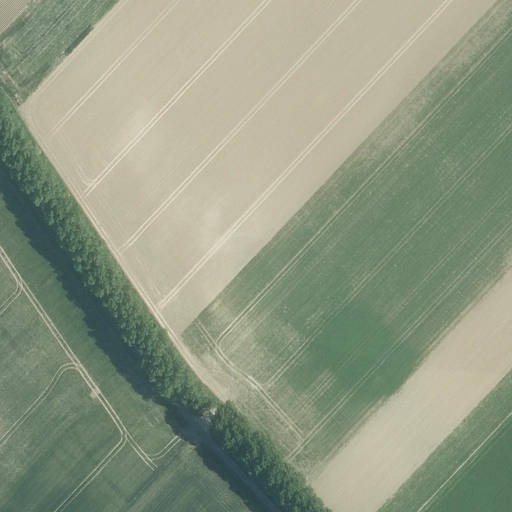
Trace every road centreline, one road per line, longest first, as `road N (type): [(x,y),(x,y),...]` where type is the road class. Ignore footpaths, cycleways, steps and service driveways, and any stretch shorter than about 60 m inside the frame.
road 1 (track): [(276,511),(168,393),(0,146)]
road 2 (track): [(196,426),(220,415),(234,420),(321,511)]
